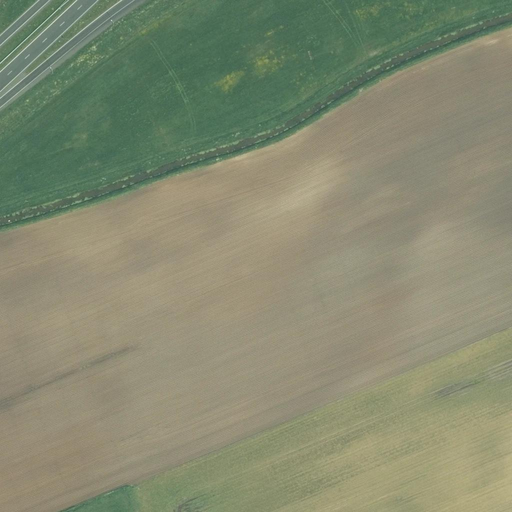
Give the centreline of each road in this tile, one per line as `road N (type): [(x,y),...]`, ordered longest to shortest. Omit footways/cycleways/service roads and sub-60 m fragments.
road 1 (motorway): [(0,103),(131,0)]
road 2 (trunk): [(0,82),(88,0)]
